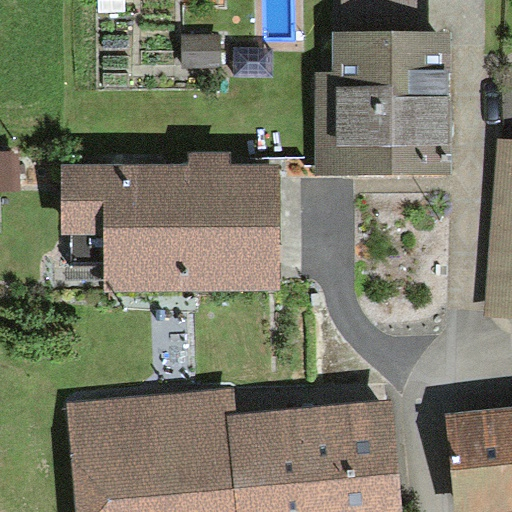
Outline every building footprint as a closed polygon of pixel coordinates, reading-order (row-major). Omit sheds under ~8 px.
[(328,48),(331,188),(440,185),(436,46),(409,47),(408,0),(346,0),(348,47),(328,48)] [(180,67),(213,68),(214,42),(181,40),(180,67)] [(511,151),(503,151),(495,324),(511,324),(511,151)] [(284,280),(283,176),(62,178),(62,152),(0,152),(0,196),(68,196),(68,239),(112,238),(113,282),(284,280)] [(378,511),(372,410),(84,430),(89,511),(378,511)] [(511,511),(511,428),(456,433),(462,511),(511,511)]
